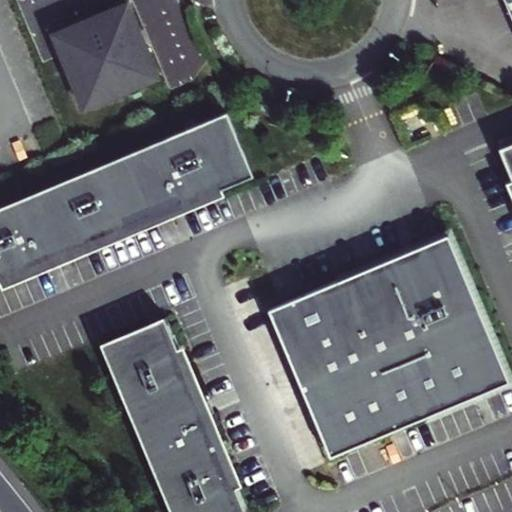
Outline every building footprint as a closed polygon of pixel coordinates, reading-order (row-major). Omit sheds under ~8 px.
[(75,17),(47,29),(78,103),(152,73),(122,0),(117,0),(94,10),(70,6),(75,17)] [(227,112),(0,206),(0,285),(1,287),(52,265),(175,215),(225,194),(222,187),(253,173),(227,112)] [(511,176),(511,144),(500,149),(511,176)] [(511,378),(479,301),(453,236),(272,311),(333,457),(511,381),(511,378)] [(165,316),(102,342),(173,511),(247,511),(236,485),(244,482),(210,404),(185,344),(178,347),(165,316)]
